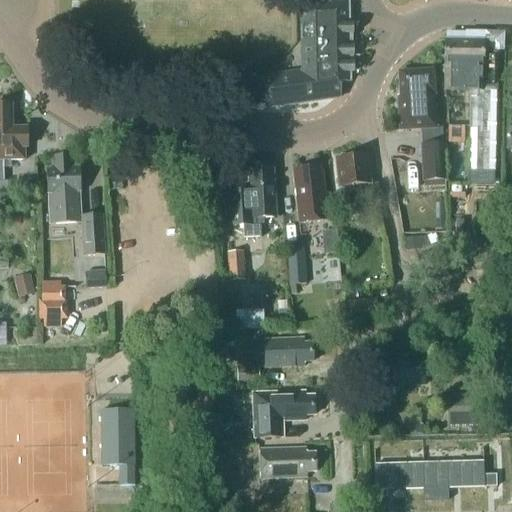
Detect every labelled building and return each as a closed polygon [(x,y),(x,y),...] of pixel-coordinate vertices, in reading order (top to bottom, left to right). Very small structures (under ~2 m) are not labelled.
[(350,82),(348,0),(337,0),(336,0),(304,0),(304,1),(299,1),(301,72),(253,78),(257,110),(339,98),(339,82),(350,82)] [(498,80),(497,80),(497,52),(484,52),(484,43),(446,42),(445,92),(471,92),(470,172),(497,173),(498,80)] [(399,74),(400,97),(398,98),(400,132),(437,129),(433,72),(399,74)] [(0,194),(4,194),(3,162),(25,161),(24,149),(27,149),(27,129),(12,130),(12,106),(0,106),(0,194)] [(423,183),(447,182),(445,145),(421,146),(423,183)] [(370,185),(367,156),(336,160),(340,189),(341,189),(344,206),(356,205),(354,187),(370,185)] [(81,193),(79,170),(72,170),(71,157),(54,158),(55,171),(48,172),(49,194),(50,194),(52,225),(82,223),(84,256),(104,255),(102,216),(81,217),(79,193),(81,193)] [(328,222),(323,168),(294,171),(300,225),(328,222)] [(276,219),(274,171),(248,172),(249,193),(230,194),(232,227),(244,226),(245,239),(261,238),(260,220),(276,219)] [(435,231),(446,231),(446,221),(435,221),(435,231)] [(304,248),(286,249),(287,284),(306,284),(304,248)] [(244,251),(226,253),(228,282),(246,281),(244,251)] [(105,272),(86,274),(87,287),(106,286),(105,272)] [(33,294),(28,275),(13,280),(19,298),(33,294)] [(59,281),(41,281),(41,300),(37,300),(37,322),(42,322),(42,327),(61,327),(61,322),(67,322),(66,286),(59,286),(59,281)] [(348,322),(378,319),(376,298),(346,301),(348,322)] [(265,310),(237,311),(238,329),(266,328),(265,310)] [(313,363),(313,345),(304,345),(303,341),(265,341),(266,369),(304,369),(304,364),(313,363)] [(425,386),(425,358),(386,359),(386,364),(379,364),(379,382),(386,382),(386,384),(396,384),(396,387),(425,386)] [(497,362),(481,362),(482,390),(498,390),(497,362)] [(236,382),(259,381),(258,371),(236,372),(236,382)] [(305,394),(266,395),(253,395),(255,439),(282,439),(282,422),(305,422),(305,417),(315,416),(314,398),(305,398),(305,394)] [(480,409),(446,410),(446,434),(481,433),(480,409)] [(104,468),(121,467),(121,487),(136,487),(135,411),(103,412),(104,468)] [(410,425),(410,436),(423,436),(423,425),(410,425)] [(193,447),(219,447),(219,431),(193,431),(193,447)] [(316,473),(316,454),(307,455),(307,450),(260,451),(260,481),(308,479),(308,473),(316,473)] [(484,476),(484,463),(435,465),(436,502),(449,502),(448,489),(485,488),(484,476)] [(436,502),(435,465),(374,467),(375,492),(387,491),(424,490),(424,502),(436,502)] [(497,476),(484,476),(485,488),(497,488),(497,476)] [(210,495),(228,494),(228,480),(209,481),(210,495)]
